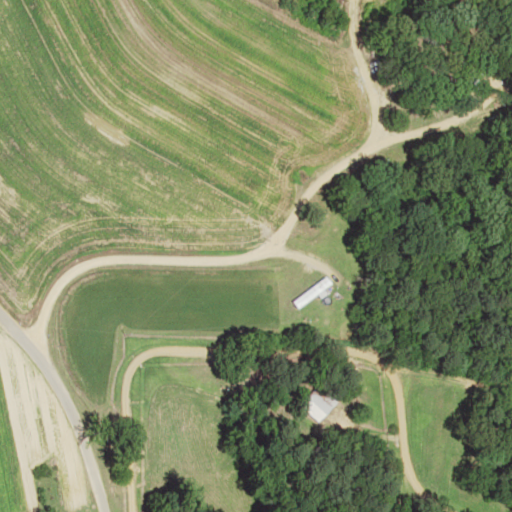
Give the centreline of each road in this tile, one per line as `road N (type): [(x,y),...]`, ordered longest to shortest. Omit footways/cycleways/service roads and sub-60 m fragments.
road 1 (residential): [(33,326),(123,260),(257,293),(346,327)]
road 2 (residential): [(122,511),(109,452),(0,279)]
